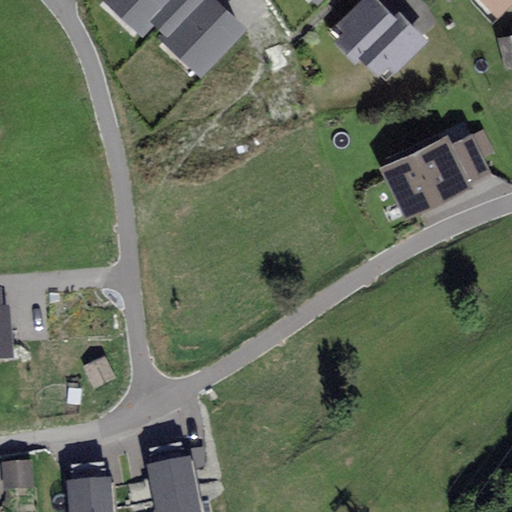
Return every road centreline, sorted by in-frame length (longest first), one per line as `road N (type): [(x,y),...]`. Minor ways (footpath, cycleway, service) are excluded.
road 1 (residential): [(51,0),(73,25),(105,103),(123,184),(144,406)]
road 2 (residential): [(511,205),(399,252),(200,382),(144,406)]
road 3 (residential): [(144,406),(100,431),(0,447)]
